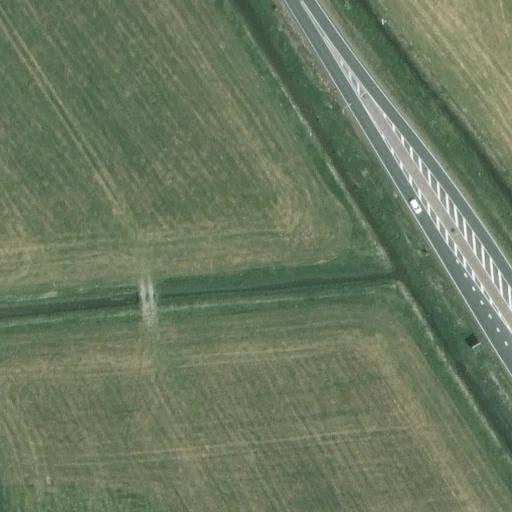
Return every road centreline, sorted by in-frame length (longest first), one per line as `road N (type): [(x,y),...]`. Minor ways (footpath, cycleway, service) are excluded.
road 1 (trunk): [(308,13),(439,247),(511,354)]
road 2 (trunk): [(511,283),(442,179),(308,13)]
